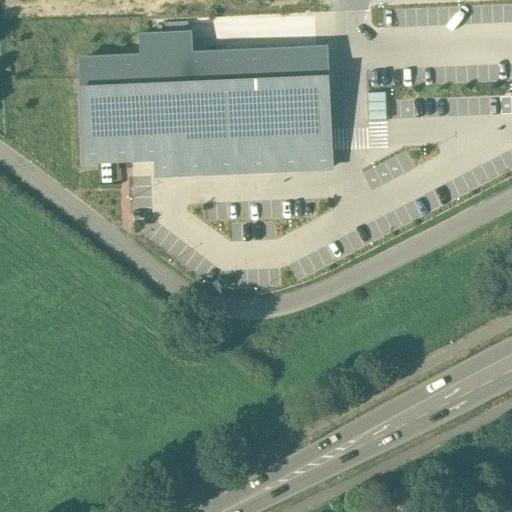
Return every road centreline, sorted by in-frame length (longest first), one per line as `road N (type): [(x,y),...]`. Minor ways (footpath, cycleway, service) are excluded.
road 1 (unclassified): [(511,196),(355,275),(248,308),(168,280),(71,205)]
road 2 (primary): [(219,511),(511,365)]
